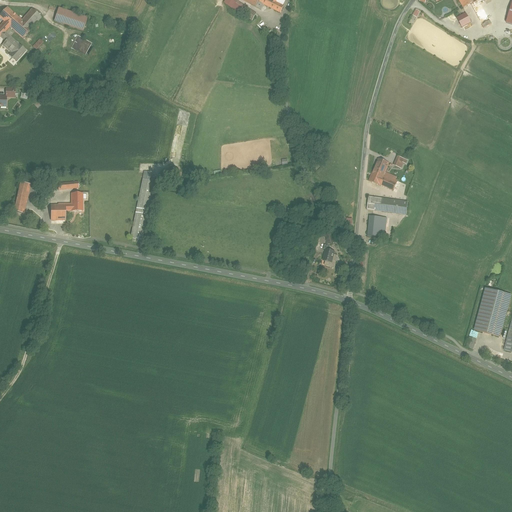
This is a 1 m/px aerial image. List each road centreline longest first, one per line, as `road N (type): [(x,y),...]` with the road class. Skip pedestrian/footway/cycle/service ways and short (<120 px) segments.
road 1 (tertiary): [(349,301),(0,229)]
road 2 (residential): [(349,301),(370,114),(413,0)]
road 3 (unclassified): [(349,301),(327,511)]
road 4 (tertiary): [(511,376),(349,301)]
road 5 (track): [(61,240),(21,369),(0,399)]
